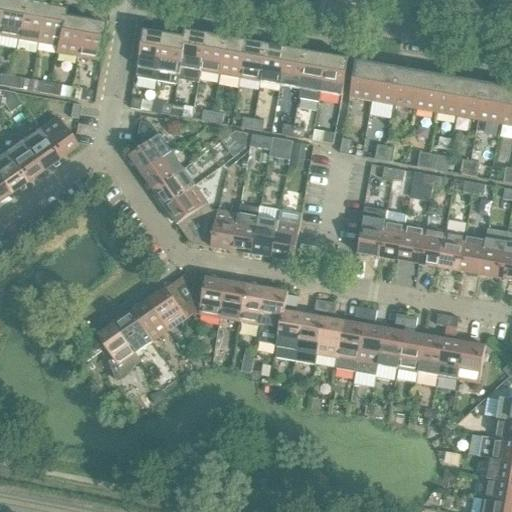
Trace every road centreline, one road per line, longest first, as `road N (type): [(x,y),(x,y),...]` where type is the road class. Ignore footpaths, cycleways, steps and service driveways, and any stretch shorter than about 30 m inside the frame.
road 1 (tertiary): [(249,0),(511,46)]
road 2 (residential): [(322,283),(184,262),(107,165)]
road 3 (residential): [(511,316),(322,283)]
road 4 (residential): [(322,283),(344,159)]
road 5 (residential): [(0,228),(107,165)]
